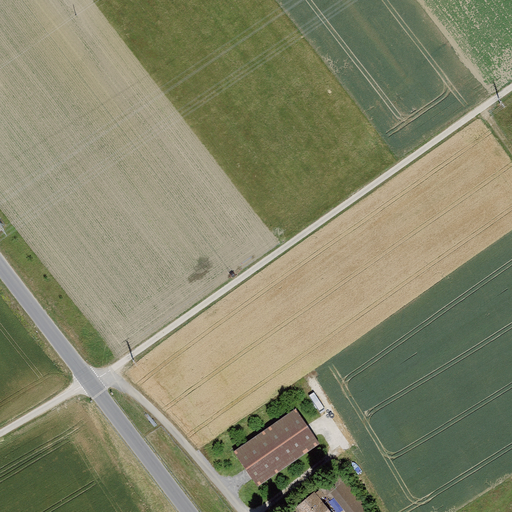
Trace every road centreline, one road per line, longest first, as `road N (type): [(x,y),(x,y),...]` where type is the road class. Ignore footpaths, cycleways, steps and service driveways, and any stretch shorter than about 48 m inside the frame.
road 1 (track): [(511,87),(117,366),(0,434)]
road 2 (tertiary): [(0,264),(190,511)]
road 3 (track): [(242,511),(164,421),(105,372)]
